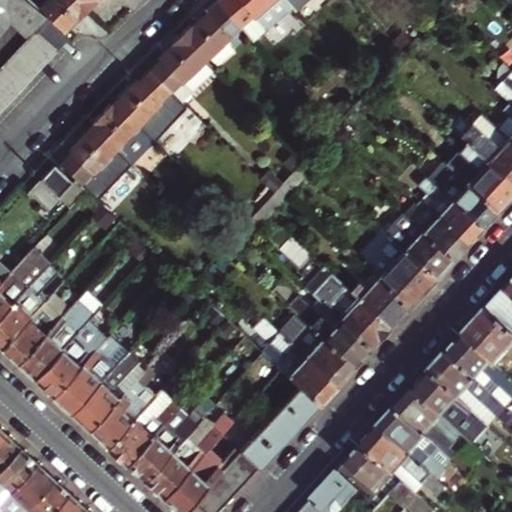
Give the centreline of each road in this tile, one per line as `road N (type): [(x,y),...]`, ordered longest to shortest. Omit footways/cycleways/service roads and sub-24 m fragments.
road 1 (residential): [(511,239),(258,511)]
road 2 (residential): [(0,169),(163,0)]
road 3 (residential): [(137,511),(0,385)]
